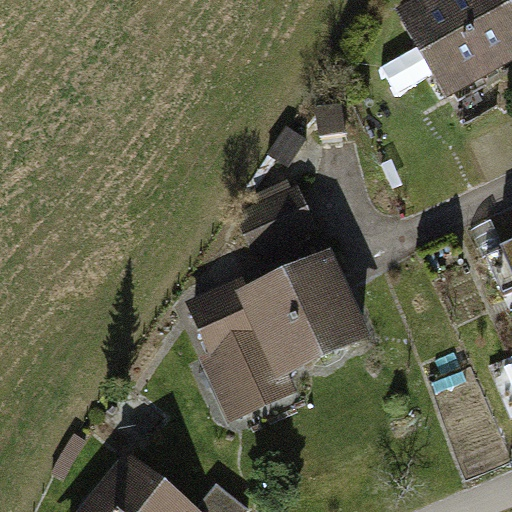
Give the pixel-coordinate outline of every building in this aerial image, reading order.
[(511,16),(503,0),(422,0),(391,17),(437,103),(511,63),(511,16)] [(314,115),(316,149),(356,146),(354,112),(314,115)] [(233,219),(248,259),(318,234),(303,194),(233,219)] [(511,239),(498,247),(511,277),(511,239)] [(195,363),(219,426),(294,398),(285,375),(369,343),(334,253),(186,310),(205,359),(195,363)] [(185,511),(124,459),(77,511),(245,511),(214,485),(190,511),(185,511)]
